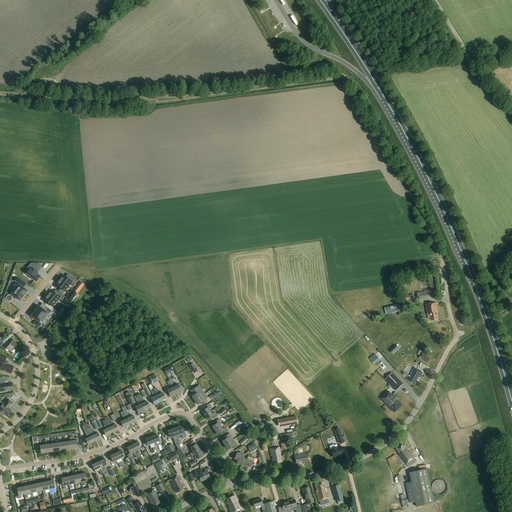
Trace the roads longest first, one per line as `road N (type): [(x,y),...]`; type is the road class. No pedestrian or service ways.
road 1 (residential): [(232,482),(336,469),(403,427),(456,336),(441,260)]
road 2 (trunk): [(511,402),(460,250),(386,100)]
road 3 (residential): [(232,482),(191,416),(179,413),(101,450),(0,471)]
road 4 (track): [(0,92),(93,103),(145,99)]
road 5 (track): [(427,0),(511,118)]
road 6 (track): [(255,434),(193,354),(174,362)]
